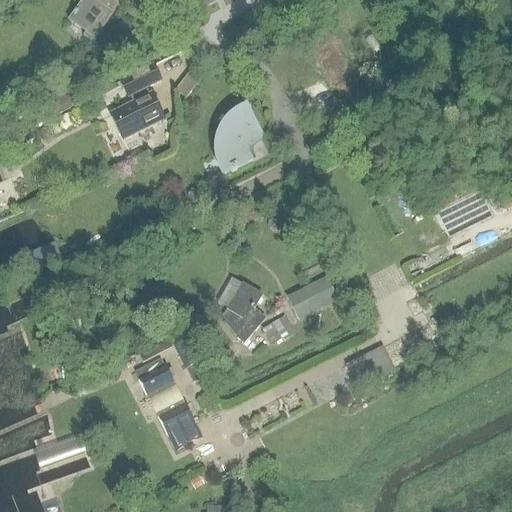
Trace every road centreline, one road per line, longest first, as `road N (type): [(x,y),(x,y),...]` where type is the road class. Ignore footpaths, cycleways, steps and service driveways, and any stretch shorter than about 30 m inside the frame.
road 1 (unclassified): [(298,149),(384,334),(236,418),(216,445),(215,461)]
road 2 (unclassified): [(511,48),(298,149)]
road 3 (unclassified): [(298,149),(263,71),(190,40),(168,0)]
